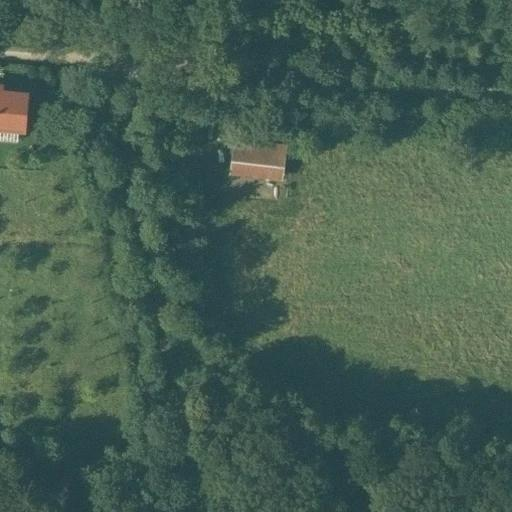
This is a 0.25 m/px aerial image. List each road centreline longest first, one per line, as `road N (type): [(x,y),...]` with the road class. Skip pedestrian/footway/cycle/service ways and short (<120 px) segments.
road 1 (track): [(202,511),(108,60)]
road 2 (unclassified): [(108,60),(511,98)]
